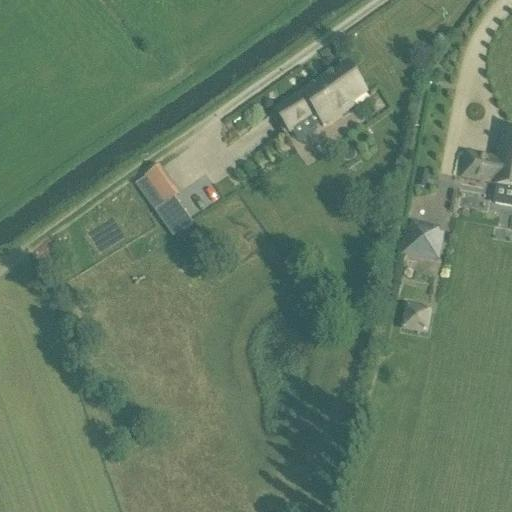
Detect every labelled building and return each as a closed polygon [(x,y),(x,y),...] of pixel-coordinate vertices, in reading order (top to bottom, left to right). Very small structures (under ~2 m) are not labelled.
[(302,94),(274,114),(289,134),(315,116),(322,125),(325,123),(327,126),(353,107),(350,103),(363,94),(364,95),(365,95),(346,67),(303,97),(302,94)] [(466,155),(462,179),(495,185),(494,187),(511,190),(511,135),(504,134),(499,161),(466,155)] [(162,169),(146,181),(165,208),(181,197),(162,169)] [(406,230),(400,255),(437,262),(442,237),(434,235),(434,233),(415,229),(414,231),(406,230)] [(406,330),(426,333),(429,312),(410,309),(406,330)]
